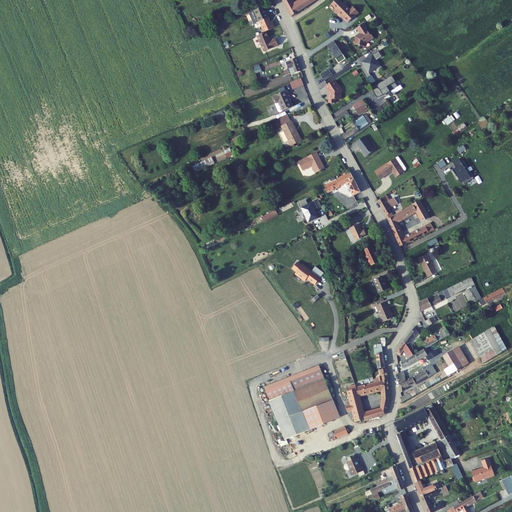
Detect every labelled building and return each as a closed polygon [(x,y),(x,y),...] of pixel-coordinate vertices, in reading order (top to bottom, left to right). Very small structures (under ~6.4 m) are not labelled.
[(291,16),(317,0),(316,0),(301,0),(294,5),(291,0),(283,0),(291,16)] [(335,11),(337,14),(340,11),(343,14),(342,15),(349,22),(358,12),(353,7),(348,11),(345,9),(347,7),(343,3),(341,4),(337,0),(335,0),(332,4),(337,9),(335,11)] [(265,10),(265,9),(264,6),(254,11),(258,22),(270,17),(267,12),(266,12),(265,10)] [(266,31),(275,28),(273,24),(272,24),(271,22),(269,17),(260,21),(264,32),(266,31)] [(361,33),(356,36),(356,39),(355,39),(354,43),(355,43),(355,44),(359,45),(360,46),(361,46),(365,46),(366,43),(374,37),(370,32),(369,33),(363,24),(357,28),(361,33)] [(266,31),(257,36),(264,52),(278,45),(275,39),(270,41),(269,38),(266,31)] [(334,41),(327,45),(336,59),(337,58),(340,62),(346,59),(334,41)] [(363,65),(360,67),(367,78),(371,76),(369,73),(380,66),(376,60),(382,57),(378,51),(362,62),(363,65)] [(290,74),(300,71),(296,58),(291,60),(291,61),(286,62),(288,69),(284,70),(285,75),(290,74)] [(254,68),(258,80),(264,78),(260,66),(254,68)] [(321,75),(325,81),(333,75),(329,70),(321,75)] [(396,82),(392,75),(385,80),(386,80),(379,85),(379,86),(372,90),(377,98),(385,93),(387,95),(391,93),(390,91),(398,87),(395,82),(396,82)] [(303,85),(300,78),(289,83),(292,89),(303,85)] [(340,92),(340,90),(337,86),(339,85),(335,80),(325,86),(328,90),(329,89),(331,92),(331,96),(330,96),(329,103),(335,103),(335,99),(341,99),(342,92),(340,92)] [(280,112),(292,107),(288,98),(290,97),(286,90),(284,91),(280,93),(273,96),(276,103),(275,104),(279,112),(280,112)] [(355,110),(359,115),(369,109),(366,104),(365,104),(362,100),(353,106),(355,110)] [(378,116),(385,111),(381,106),(374,110),(378,116)] [(213,114),(216,119),(224,116),(222,110),(213,114)] [(458,111),(454,113),(459,122),(463,120),(458,111)] [(335,122),(345,115),(345,114),(344,112),(334,119),(335,122)] [(282,126),(291,121),(288,115),(279,119),(282,126)] [(369,124),(369,123),(364,116),(363,115),(353,122),(356,126),(342,135),(344,140),(369,124)] [(444,120),(448,125),(453,121),(449,116),(444,120)] [(292,146),(302,141),(292,121),(291,121),(282,126),(292,146)] [(455,135),(466,126),(464,123),(453,132),(455,135)] [(228,142),(229,143),(242,137),(242,135),(228,142)] [(367,156),(374,150),(364,136),(356,142),(361,149),(367,156)] [(233,155),(230,148),(224,151),(227,158),(233,155)] [(308,157),(298,162),(303,171),(312,166),(316,173),(324,169),(321,162),(320,162),(319,160),(320,160),(316,152),(307,157),(308,157)] [(404,172),(406,170),(406,169),(398,156),(395,158),(404,172)] [(215,163),(212,157),(193,166),(196,172),(215,163)] [(396,177),(404,172),(395,158),(375,172),(380,179),(392,171),(396,177)] [(464,184),(474,179),(463,161),(461,162),(459,158),(453,162),(456,168),(453,170),(462,183),(463,183),(464,184)] [(433,166),(437,171),(446,165),(443,159),(433,166)] [(328,192),(344,184),(346,187),(349,186),(354,196),(361,192),(351,173),(325,186),(328,192)] [(386,196),(378,201),(386,216),(392,213),(390,209),(398,204),(394,198),(389,201),(386,196)] [(308,223),(319,219),(315,210),(322,207),(319,199),(308,204),(306,200),(300,203),(308,223)] [(423,222),(423,221),(430,217),(424,207),(420,200),(412,204),(413,205),(402,211),(399,213),(394,216),(388,219),(393,230),(399,227),(397,222),(417,211),(423,222)] [(275,210),(261,217),(263,221),(277,213),(275,210)] [(431,222),(425,225),(426,226),(429,232),(435,230),(431,222)] [(364,230),(362,231),(359,224),(350,228),(356,241),(367,235),(364,230)] [(404,237),(401,231),(395,234),(400,246),(429,232),(426,226),(404,237)] [(427,243),(429,247),(438,242),(436,238),(427,243)] [(371,266),(379,262),(371,245),(360,250),(362,253),(365,252),(371,266)] [(422,263),(421,264),(428,277),(437,272),(431,261),(428,254),(419,258),(422,263)] [(307,278),(315,284),(320,278),(302,265),(301,265),(297,262),(292,268),(297,271),(296,273),(305,280),(307,278)] [(385,280),(383,276),(373,280),(379,293),(387,289),(384,280),(385,280)] [(446,298),(475,284),(471,277),(428,298),(432,306),(447,299),(446,298)] [(484,298),(487,303),(505,293),(504,291),(511,286),(511,283),(503,288),(484,298)] [(476,289),(475,287),(464,292),(466,295),(476,289)] [(466,295),(471,304),(480,299),(482,298),(476,289),(466,295)] [(419,302),(421,312),(431,306),(432,306),(428,298),(419,302)] [(453,310),(462,306),(460,299),(450,303),(453,310)] [(383,322),(393,318),(386,301),(376,306),(383,322)] [(429,326),(437,322),(434,316),(425,321),(429,326)] [(471,334),(466,325),(463,327),(468,336),(471,334)] [(493,349),(504,343),(494,326),(484,332),(493,349)] [(450,335),(446,328),(442,331),(442,332),(424,342),(427,348),(427,347),(450,335)] [(411,346),(409,343),(417,333),(412,330),(404,341),(408,347),(411,346)] [(471,340),(480,357),(486,353),(493,349),(484,332),(471,340)] [(404,350),(409,358),(413,355),(410,350),(408,347),(404,341),(398,349),(397,352),(401,353),(404,350)] [(507,349),(504,343),(493,349),(497,355),(507,349)] [(378,368),(385,367),(383,353),(382,346),(381,344),(377,344),(378,348),(374,348),(375,355),(376,355),(378,368)] [(436,349),(431,353),(427,347),(427,348),(424,349),(427,354),(425,356),(428,360),(439,354),(436,349)] [(443,356),(449,366),(453,373),(469,364),(459,347),(443,356)] [(423,357),(425,356),(427,354),(424,349),(413,355),(409,358),(401,362),(404,368),(423,357)] [(490,359),(497,355),(493,349),(486,353),(490,359)] [(484,363),(490,359),(486,353),(480,357),(484,363)] [(264,387),(269,400),(295,390),(325,378),(320,365),(264,387)] [(416,384),(433,375),(437,373),(432,365),(425,369),(426,370),(413,378),(416,384)] [(453,373),(449,366),(444,370),(446,373),(439,376),(434,378),(436,382),(441,379),(447,376),(453,373)] [(383,394),(389,393),(388,379),(386,369),(385,369),(380,370),(380,374),(382,374),(382,376),(378,377),(378,379),(373,380),(374,383),(356,387),(356,385),(347,387),(352,405),(346,406),(347,412),(353,410),(353,411),(362,409),(358,396),(383,389),(383,394)] [(295,390),(269,400),(285,440),(310,430),(308,426),(305,418),(302,411),(333,399),(332,396),(330,391),(325,378),(295,390)] [(405,381),(399,384),(400,393),(405,390),(404,388),(416,384),(413,378),(405,381)] [(416,394),(436,382),(434,378),(425,384),(414,391),(416,394)] [(411,397),(409,393),(400,398),(403,402),(411,397)] [(383,399),(382,409),(363,414),(363,413),(354,415),(356,422),(364,420),(385,415),(385,414),(390,398),(383,399)] [(340,418),(333,399),(302,411),(305,418),(306,417),(310,430),(340,418)] [(426,411),(433,407),(432,404),(424,408),(394,422),(399,432),(403,430),(429,417),(426,411)] [(433,407),(426,411),(429,417),(432,422),(440,418),(433,407)] [(440,418),(432,422),(448,452),(457,448),(440,418)] [(345,427),(333,432),(335,438),(336,438),(348,433),(345,427)] [(407,441),(405,436),(398,439),(400,444),(407,441)] [(441,455),(435,442),(412,452),(407,441),(400,444),(410,469),(441,455)] [(460,454),(457,448),(448,452),(451,457),(452,458),(460,454)] [(450,466),(453,465),(450,458),(443,461),(441,455),(410,469),(415,482),(415,481),(420,479),(441,470),(444,469),(450,466)] [(350,471),(350,472),(352,476),(358,473),(364,471),(364,470),(361,463),(359,464),(356,456),(354,456),(350,458),(349,457),(346,458),(347,460),(348,463),(345,465),(344,467),(345,469),(347,470),(350,469),(350,470),(350,471)] [(475,481),(475,482),(494,475),(489,458),(482,461),(484,467),(482,468),(483,469),(480,469),(472,472),(473,477),(473,478),(474,481),(475,481)] [(454,472),(458,480),(463,478),(457,463),(453,465),(450,466),(453,472),(454,472)] [(390,468),(393,476),(376,483),(378,487),(400,476),(396,465),(390,468)] [(399,491),(404,488),(400,476),(378,487),(365,492),(366,495),(368,496),(372,494),(377,492),(379,491),(380,491),(383,490),(384,493),(398,488),(399,491)] [(502,480),(500,481),(504,489),(506,488),(509,495),(511,493),(505,478),(502,480)] [(420,496),(437,489),(437,488),(435,484),(426,488),(424,484),(422,485),(422,483),(416,486),(420,496)] [(444,492),(442,487),(440,488),(437,489),(420,496),(427,511),(433,511),(442,508),(439,503),(432,506),(428,499),(444,492)] [(374,497),(375,501),(380,498),(377,492),(372,494),(374,497)] [(472,496),(463,501),(466,507),(483,497),(481,492),(474,495),(472,496)] [(403,502),(405,508),(411,506),(407,494),(401,496),(403,502)] [(469,511),(466,507),(463,501),(460,503),(453,507),(450,509),(451,511),(456,511),(459,511),(469,511)] [(386,511),(396,511),(405,508),(403,502),(400,504),(386,510),(386,511)]
